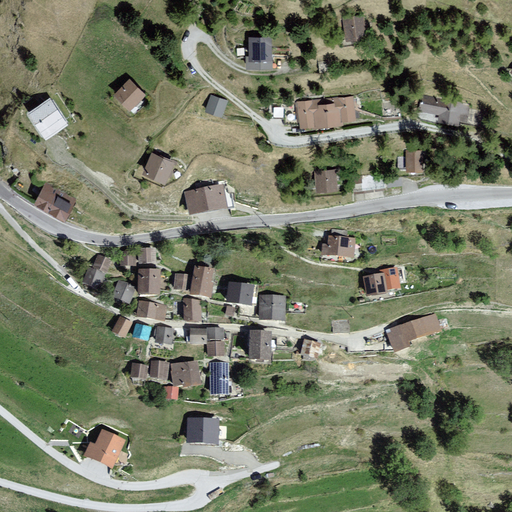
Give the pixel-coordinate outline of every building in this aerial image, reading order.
[(338,39),(359,40),(359,18),(338,18),(338,39)] [(273,36),(248,36),(247,68),(273,68),(273,36)] [(128,79),(113,95),(130,110),(145,94),(128,79)] [(211,95),(206,112),(223,117),(228,100),(211,95)] [(27,110),(44,138),(68,124),(51,96),(27,110)] [(297,102),(299,129),(356,125),(354,99),(297,102)] [(420,101),(417,116),(461,126),(466,103),(448,99),(447,106),(420,101)] [(407,172),(424,171),(423,149),(407,149),(407,172)] [(150,150),(140,171),(165,183),(175,162),(150,150)] [(308,193),(329,193),(329,172),(308,172),(308,193)] [(72,200),(46,185),(36,202),(63,217),(72,200)] [(225,187),(188,192),(191,215),(228,211),(225,187)] [(350,242),(321,238),(318,259),(347,263),(350,242)] [(148,254),(130,253),(130,270),(147,271),(148,254)] [(108,266),(92,257),(76,286),(92,295),(108,266)] [(127,260),(112,257),(109,270),(125,273),(127,260)] [(206,274),(187,269),(181,297),(201,301),(206,274)] [(372,278),(356,279),(357,301),(377,299),(377,295),(393,294),(391,271),(371,273),(372,278)] [(154,273),(131,273),(132,297),(154,297),(154,273)] [(182,279),(170,277),(167,292),(179,294),(182,279)] [(129,289),(114,283),(107,300),(122,307),(129,289)] [(246,290),(222,285),(218,305),(242,309),(246,290)] [(280,298),(255,296),(252,322),(278,325),(280,298)] [(197,303),(179,301),(177,322),(194,324),(197,303)] [(162,308),(134,303),(132,318),(159,323),(162,308)] [(430,317),(377,332),(384,353),(399,349),(398,344),(434,334),(430,317)] [(127,326),(116,319),(105,334),(116,342),(127,326)] [(144,329),(131,325),(127,340),(140,344),(144,329)] [(168,333),(153,329),(149,345),(165,349),(168,333)] [(200,333),(184,331),(182,345),(199,346),(200,333)] [(217,331),(201,331),(201,342),(217,342),(217,331)] [(263,336),(242,332),(237,363),(258,366),(263,336)] [(316,346),(299,340),(293,357),(311,362),(316,346)] [(219,345),(203,344),(203,360),(219,361),(219,345)] [(162,365),(145,362),(142,378),(158,382),(162,365)] [(225,366),(206,364),(202,396),(220,398),(225,366)] [(142,368),(127,365),(124,378),(139,382),(142,368)] [(190,365),(165,366),(166,389),(191,387),(190,365)] [(173,390),(159,388),(157,400),(171,403),(173,390)] [(209,422),(181,419),(178,446),(207,448),(209,422)] [(122,443),(103,433),(96,448),(91,446),(86,456),(111,468),(122,443)]
